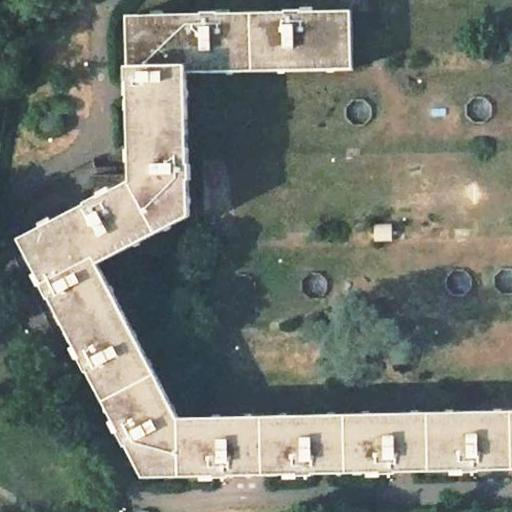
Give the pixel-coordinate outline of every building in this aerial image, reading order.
[(269,13),(252,13),(253,71),(353,69),(352,10),(339,11),(278,12),(269,13)] [(153,15),(127,16),(129,74),(188,72),(253,71),(252,13),(195,14),(186,15),(153,15)] [(188,72),(129,74),(129,83),(129,91),(129,99),(130,133),(189,131),(188,72)] [(189,131),(130,133),(130,150),(131,162),(131,174),(131,181),(158,233),(191,216),(189,131)] [(234,157),(203,158),(205,246),(236,246),(234,157)] [(87,204),(43,227),(70,279),(99,263),(158,233),(131,181),(87,204)] [(43,227),(20,239),(45,286),(67,328),(119,301),(99,263),(70,279),(43,227)] [(119,301),(67,328),(68,330),(78,350),(90,372),(93,378),(97,386),(105,401),(157,375),(119,301)] [(209,361),(199,360),(200,390),(210,390),(209,361)] [(180,417),(157,375),(105,401),(107,405),(111,414),(128,445),(133,454),(137,463),(144,477),(181,476),(180,417)] [(511,410),(430,412),(431,471),(483,469),(495,469),(511,468),(511,410)] [(430,412),(346,414),(348,472),(395,471),(404,471),(413,471),(431,471),(430,412)] [(346,414),(263,416),(264,474),(312,473),(320,473),(330,473),(348,472),(346,414)] [(263,416),(180,417),(181,476),(229,475),(247,475),(264,474),(263,416)]
